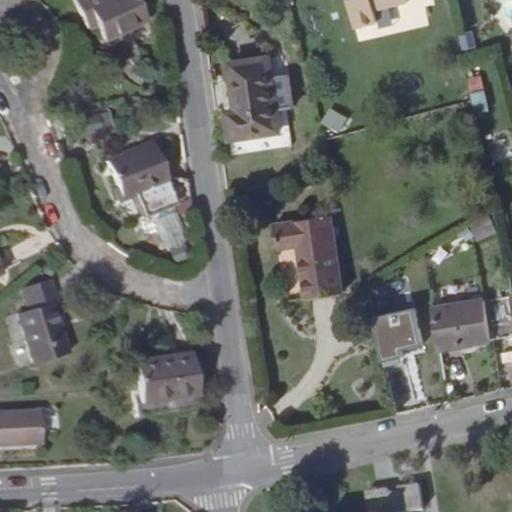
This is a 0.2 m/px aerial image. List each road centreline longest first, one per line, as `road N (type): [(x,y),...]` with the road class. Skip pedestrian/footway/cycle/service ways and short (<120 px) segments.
road 1 (residential): [(228,296),(197,298),(126,279),(67,238),(29,158),(5,47)]
road 2 (residential): [(184,0),(228,296)]
road 3 (residential): [(249,469),(511,405)]
road 4 (residential): [(0,491),(249,469)]
road 5 (residential): [(228,296),(249,469)]
